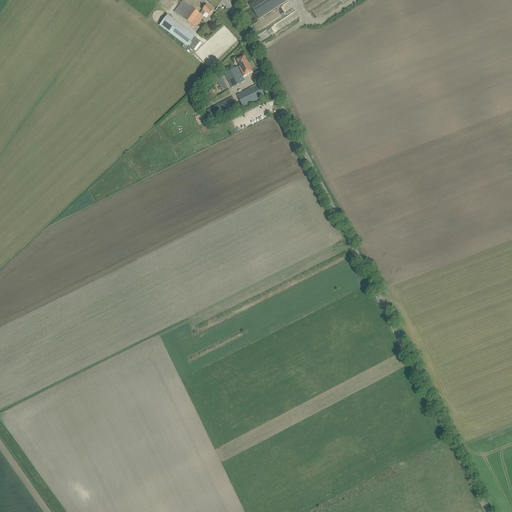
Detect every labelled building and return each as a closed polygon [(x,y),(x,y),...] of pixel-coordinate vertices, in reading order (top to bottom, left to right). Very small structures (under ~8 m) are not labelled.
[(257,0),(250,5),(259,19),(288,0),(287,0),(257,0)] [(200,14),(183,1),(174,12),(195,28),(204,17),(203,16),(206,13),(209,15),(213,10),(206,5),(200,14)] [(188,47),(196,36),(167,15),(159,26),(188,47)] [(195,38),(188,47),(189,48),(193,51),(195,49),(200,42),(195,38)] [(245,56),(237,60),(240,66),(239,67),(244,77),(253,72),(245,56)] [(232,88),(245,81),(237,67),(224,73),(232,88)] [(219,74),(215,76),(222,91),(227,88),(219,74)] [(243,107),(265,96),(259,84),(237,95),(243,107)] [(232,97),(206,111),(211,120),(237,107),(232,97)]
